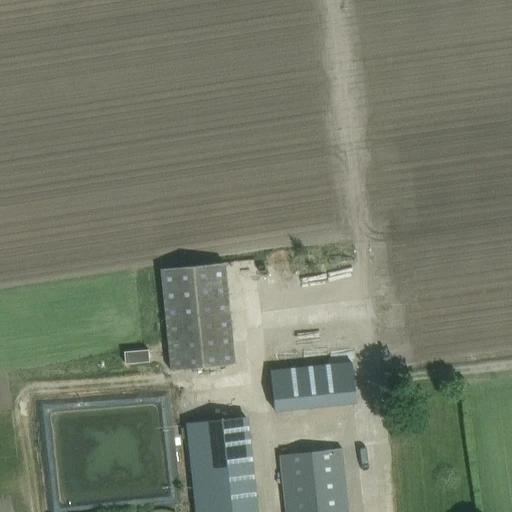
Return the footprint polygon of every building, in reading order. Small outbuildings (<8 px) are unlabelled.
[(181,360),(245,357),(241,257),(176,260),(181,360)] [(25,282),(27,302),(41,300),(39,280),(25,282)] [(83,363),(96,364),(97,346),(84,345),(83,363)] [(47,346),(47,366),(61,366),(61,346),(47,346)] [(353,403),(349,361),(270,369),(274,410),(353,403)] [(195,511),(258,511),(249,416),(185,423),(195,511)] [(348,511),(341,448),(279,455),(285,511),(348,511)]
